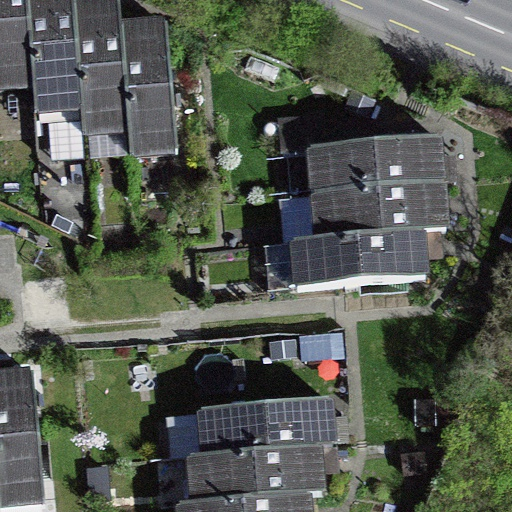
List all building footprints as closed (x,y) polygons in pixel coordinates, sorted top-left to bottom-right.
[(0,0),(0,91),(32,89),(25,0),(0,0)] [(25,0),(32,89),(34,114),(80,110),(72,9),(71,0),(25,0)] [(72,9),(80,110),(82,136),(128,132),(120,31),(119,6),(96,7),(72,9)] [(120,31),(128,132),(130,157),(177,154),(167,27),(144,29),(120,31)] [(310,151),(315,198),(441,187),(436,140),(310,151)] [(319,244),(420,235),(445,233),(441,187),(315,198),(319,244)] [(420,235),(319,244),(265,249),(270,294),(424,280),(420,235)] [(0,506),(44,503),(33,377),(0,379),(0,506)] [(204,459),(316,449),(331,448),(327,402),(200,413),(204,459)] [(194,506),(307,496),(320,495),(316,449),(204,459),(190,460),(194,506)] [(308,511),(307,496),(194,506),(179,507),(179,511),(308,511)]
